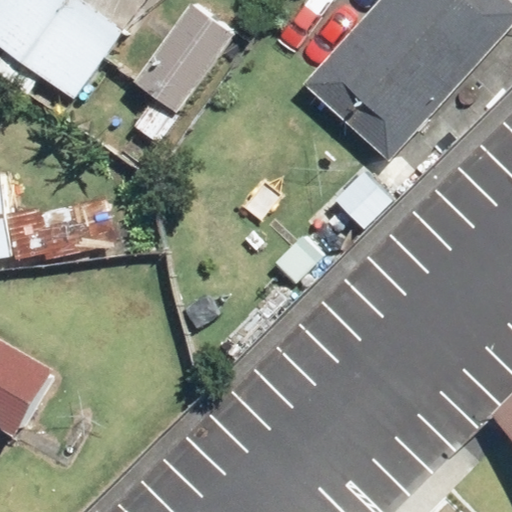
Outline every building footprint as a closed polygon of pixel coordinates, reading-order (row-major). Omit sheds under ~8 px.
[(103,0),(0,0),(0,32),(93,90),(136,20),(103,0)] [(511,8),(504,0),(417,0),(337,76),(406,148),(511,47),(511,8)] [(229,17),(169,87),(197,111),(258,41),(229,17)] [(327,90),(275,46),(225,107),(277,150),(327,90)] [(0,167),(0,258),(46,252),(33,163),(0,167)] [(0,316),(0,409),(22,421),(61,351),(0,316)]
